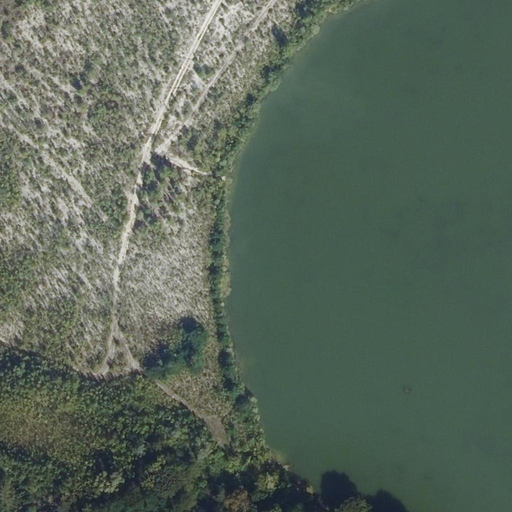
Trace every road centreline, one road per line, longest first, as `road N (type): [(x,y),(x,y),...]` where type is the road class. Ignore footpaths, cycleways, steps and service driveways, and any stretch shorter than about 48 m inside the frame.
road 1 (track): [(0,338),(90,373),(120,361),(120,312),(145,167),(219,0)]
road 2 (track): [(145,167),(276,0)]
road 3 (track): [(120,361),(160,379),(238,444)]
